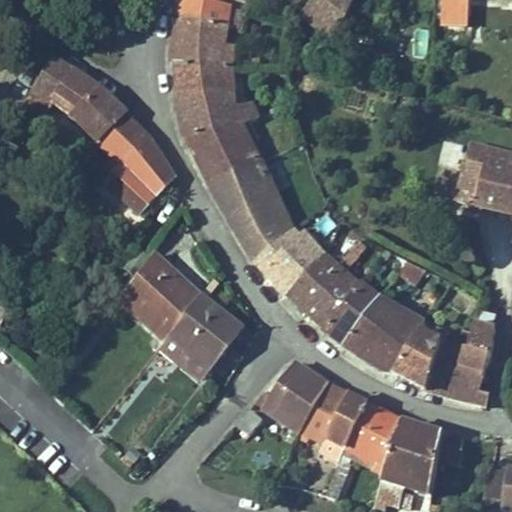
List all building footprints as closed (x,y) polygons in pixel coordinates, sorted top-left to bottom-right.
[(322,0),(307,20),(337,44),(357,19),(365,0),(322,0)] [(466,28),(468,0),(444,0),(442,26),(466,28)] [(174,24),(229,35),(232,17),(179,2),(174,24)] [(169,70),(224,75),(229,35),(174,24),(173,36),(169,70)] [(51,64),(33,98),(69,122),(66,126),(97,153),(127,119),(111,105),(98,93),(70,74),(51,64)] [(235,116),(234,76),(224,75),(169,70),(172,97),(176,131),(235,116)] [(235,116),(176,131),(192,163),(198,174),(252,152),(244,135),(259,127),(252,112),(235,116)] [(127,119),(97,153),(110,165),(104,171),(111,179),(104,187),(142,228),(151,219),(148,216),(175,185),(150,143),(141,133),(127,119)] [(511,180),(511,157),(471,147),(466,169),(511,180)] [(261,168),(252,152),(198,174),(208,193),(261,168)] [(261,168),(208,193),(221,215),(272,189),(261,168)] [(511,180),(466,169),(456,209),(511,222),(511,180)] [(272,189),(221,215),(225,223),(253,273),(295,236),(272,189)] [(299,233),(295,236),(253,273),(257,277),(271,292),(290,313),(330,268),(299,233)] [(194,302),(151,262),(148,266),(191,307),(194,302)] [(411,299),(430,273),(410,264),(393,285),(411,299)] [(148,266),(123,303),(167,343),(191,307),(148,266)] [(357,291),(330,268),(290,313),(309,331),(319,340),(357,291)] [(379,307),(357,291),(319,340),(331,349),(343,357),(379,307)] [(167,343),(166,345),(205,374),(235,336),(194,302),(191,307),(167,343)] [(123,303),(120,309),(164,348),(166,345),(167,343),(123,303)] [(405,322),(379,307),(343,357),(357,366),(373,377),(405,322)] [(425,332),(405,322),(373,377),(384,383),(394,389),(421,341),(425,332)] [(494,327),(478,323),(467,361),(465,360),(451,405),(451,408),(487,416),(489,403),(481,401),(490,370),(495,336),(492,335),(494,327)] [(442,353),(421,341),(394,389),(406,394),(425,403),(427,399),(442,353)] [(205,374),(166,345),(164,348),(159,356),(197,385),(205,374)] [(465,360),(442,353),(427,399),(451,405),(465,360)] [(254,404),(300,439),(316,418),(333,393),(312,376),(298,364),(268,398),(262,393),(254,404)] [(333,393),(316,418),(334,428),(348,406),(341,400),(333,393)] [(348,406),(334,428),(330,449),(348,454),(365,418),(348,406)] [(365,418),(348,454),(348,455),(391,466),(395,449),(401,451),(403,440),(405,431),(385,424),(365,418)] [(251,419),(237,433),(247,444),(261,430),(251,419)] [(405,431),(403,440),(423,444),(424,436),(405,431)] [(424,436),(423,444),(443,447),(443,439),(424,436)] [(443,447),(445,465),(466,462),(465,439),(454,439),(443,439),(443,447)] [(397,468),(395,477),(419,486),(423,444),(403,440),(401,451),(397,468)] [(423,444),(419,486),(447,497),(445,465),(443,447),(423,444)] [(395,449),(391,466),(397,468),(401,451),(395,449)] [(338,500),(346,501),(353,463),(346,461),(343,478),(338,500)] [(328,497),(338,500),(343,478),(333,476),(328,497)] [(510,491),(491,490),(486,511),(511,511),(511,478),(510,479),(510,482),(510,491)] [(510,491),(510,482),(492,481),(491,490),(510,491)] [(408,511),(411,500),(391,496),(388,511),(393,511),(408,511)]
